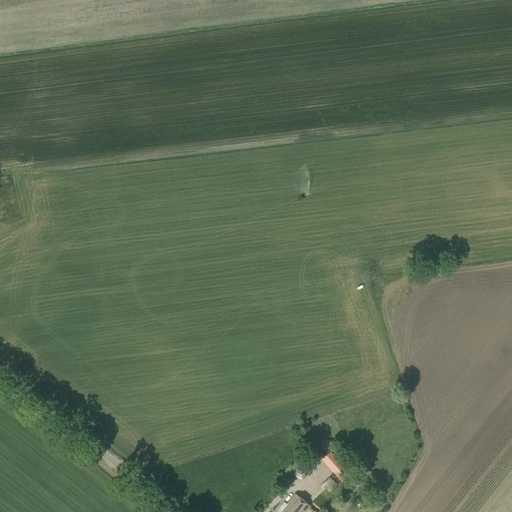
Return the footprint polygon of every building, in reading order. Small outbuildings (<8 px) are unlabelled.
[(330,451),(321,460),(325,464),(334,456),(330,451)] [(347,470),(337,478),(341,482),(351,474),(347,470)] [(330,493),(337,485),(329,477),(322,484),(330,493)] [(361,507),(371,497),(360,486),(356,491),(357,491),(358,491),(359,492),(360,493),(360,494),(361,495),(361,496),(363,497),(357,503),(361,507)] [(305,511),(310,507),(295,495),(287,504),(284,502),(279,509),(281,511),(280,511),(305,511)]
